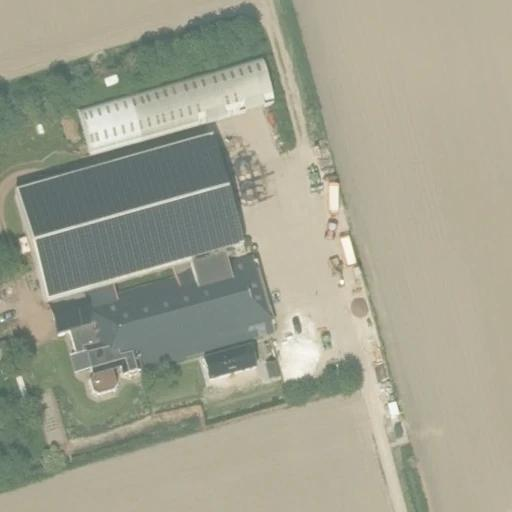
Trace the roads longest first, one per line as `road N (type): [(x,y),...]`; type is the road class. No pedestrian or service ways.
road 1 (track): [(362,372),(336,327),(313,253),(294,116),(262,0)]
road 2 (unclassified): [(399,511),(362,372)]
